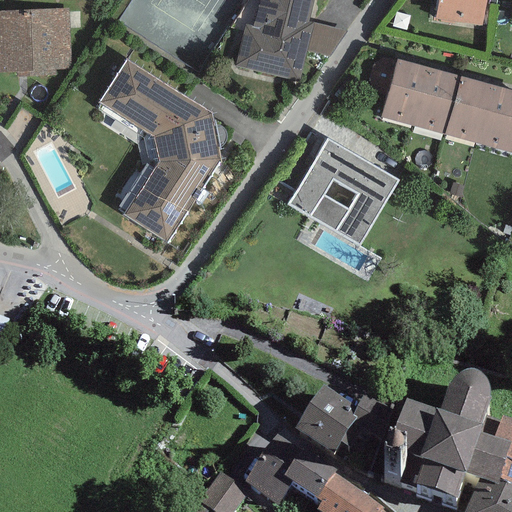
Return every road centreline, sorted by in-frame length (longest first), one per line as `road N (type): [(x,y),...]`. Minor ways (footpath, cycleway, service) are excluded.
road 1 (residential): [(144,313),(379,0)]
road 2 (unclassified): [(144,313),(195,347),(288,438),(401,511)]
road 3 (residential): [(0,143),(62,272)]
